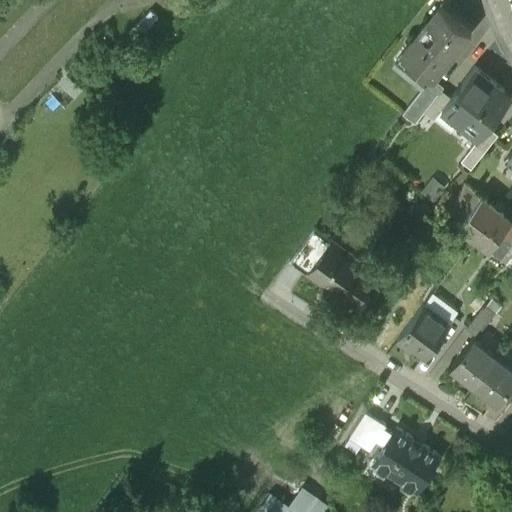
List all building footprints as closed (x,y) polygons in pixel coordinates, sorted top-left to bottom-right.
[(441,6),(404,52),(435,77),(471,30),(441,6)] [(511,94),(475,66),(452,95),(443,107),(444,107),(479,136),(480,136),(489,125),(511,95),(511,94)] [(426,85),(406,112),(418,121),(426,110),(438,94),(426,85)] [(438,94),(426,110),(436,118),(444,107),(443,107),(452,95),(443,88),(438,94)] [(479,136),(462,159),(472,166),(498,132),(489,125),(480,136),(479,136)] [(446,185),(433,175),(421,191),(434,201),(446,185)] [(481,195),(461,179),(450,193),(458,199),(470,209),(485,221),(496,207),(482,195),(481,195)] [(470,209),(458,199),(454,204),(451,201),(447,206),(462,219),(470,209)] [(511,219),(496,207),(485,221),(500,233),(508,223),(511,219)] [(462,219),(459,223),(474,235),(485,221),(470,209),(462,219)] [(500,233),(485,221),(474,235),(492,250),(491,251),(499,257),(504,252),(509,256),(511,251),(511,242),(508,239),(500,233)] [(511,226),(508,223),(500,233),(508,239),(511,234),(511,226)] [(315,226),(290,258),(308,271),(333,238),(315,226)] [(375,269),(333,238),(308,271),(351,302),(375,269)] [(429,240),(413,262),(421,268),(437,246),(429,240)] [(449,322),(423,303),(395,340),(401,345),(405,339),(425,355),(449,322)] [(483,303),(467,325),(477,333),(493,311),(483,303)] [(374,326),(366,320),(360,327),(369,333),(374,326)] [(473,338),(452,365),(476,383),(496,356),(473,338)] [(511,368),(496,356),(476,383),(498,400),(511,381),(511,368)] [(387,425),(367,412),(352,436),(372,449),(377,441),(386,446),(395,433),(386,428),(387,425)] [(386,446),(375,463),(379,466),(377,469),(386,475),(388,472),(405,482),(403,486),(413,492),(415,488),(417,490),(440,454),(398,427),(386,446)] [(316,511),(326,497),(300,480),(279,511),(316,511)]
